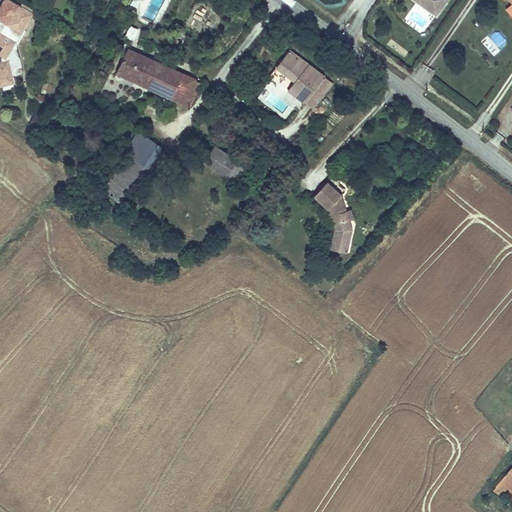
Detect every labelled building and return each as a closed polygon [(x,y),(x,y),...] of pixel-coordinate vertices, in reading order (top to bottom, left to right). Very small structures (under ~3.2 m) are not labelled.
[(0,88),(14,85),(12,77),(24,74),(16,45),(34,14),(9,0),(4,0),(0,7),(0,22),(0,23),(0,88)] [(446,0),(416,0),(436,14),(446,0)] [(128,26),(125,38),(135,40),(137,29),(128,26)] [(495,29),(481,43),(493,56),(508,42),(495,29)] [(201,84),(127,48),(114,73),(189,108),(201,84)] [(331,81),(288,51),(276,69),(294,82),(288,91),(304,102),(314,89),(321,95),(331,81)] [(314,89),(304,102),(312,108),(321,95),(314,89)] [(41,94),(36,98),(44,107),(49,102),(41,94)] [(161,149),(135,132),(122,153),(126,156),(116,171),(109,166),(91,187),(101,197),(116,209),(126,194),(124,193),(137,175),(138,176),(143,170),(148,169),(161,149)] [(202,162),(241,188),(253,170),(213,144),(202,162)] [(314,200),(327,211),(334,232),(330,251),(348,254),(353,231),(350,223),(347,212),(345,207),(338,201),(342,196),(328,184),(314,200)] [(356,221),(352,211),(347,212),(350,223),(356,221)] [(511,467),(497,485),(511,498),(511,467)]
